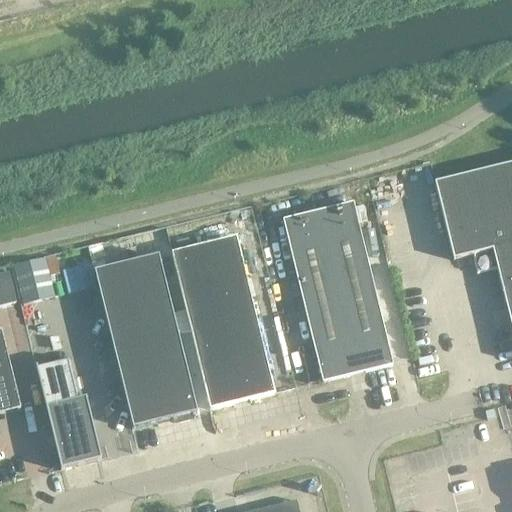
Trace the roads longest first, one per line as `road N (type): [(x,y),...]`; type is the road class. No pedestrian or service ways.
road 1 (unclassified): [(55,511),(342,443)]
road 2 (unclassified): [(342,443),(469,413)]
